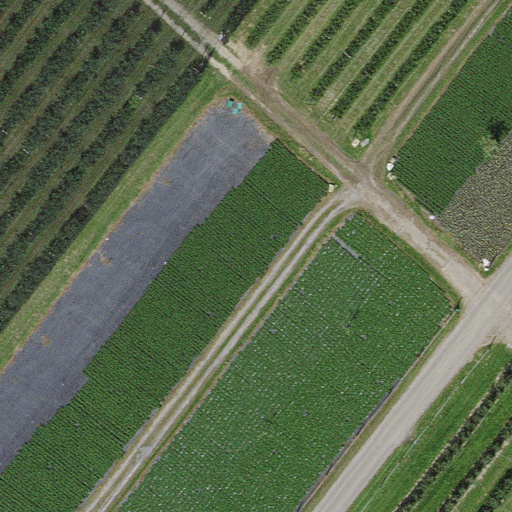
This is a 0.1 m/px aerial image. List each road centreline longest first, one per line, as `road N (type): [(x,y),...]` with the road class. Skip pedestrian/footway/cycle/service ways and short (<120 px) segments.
road 1 (track): [(490,308),(158,0)]
road 2 (track): [(511,280),(335,511)]
